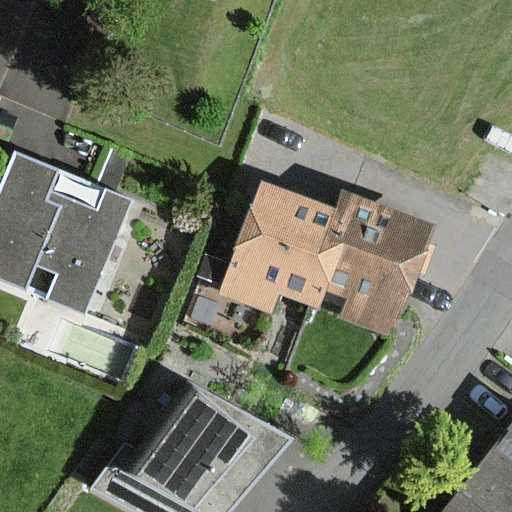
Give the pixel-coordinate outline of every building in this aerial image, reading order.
[(87,316),(135,201),(16,152),(0,189),(0,280),(28,292),(38,267),(58,276),(48,300),(87,316)] [(284,298),(319,312),(327,292),(318,258),(335,211),(262,183),(219,295),(277,317),(284,298)] [(434,227),(342,192),(318,258),(327,292),(347,300),(340,319),(393,339),(410,292),(414,294),(431,250),(426,248),(434,227)] [(226,262),(206,254),(197,277),(217,284),(226,262)] [(232,511),(300,436),(194,376),(143,447),(131,438),(98,485),(147,511),(232,511)] [(511,511),(511,423),(442,511),(511,511)]
